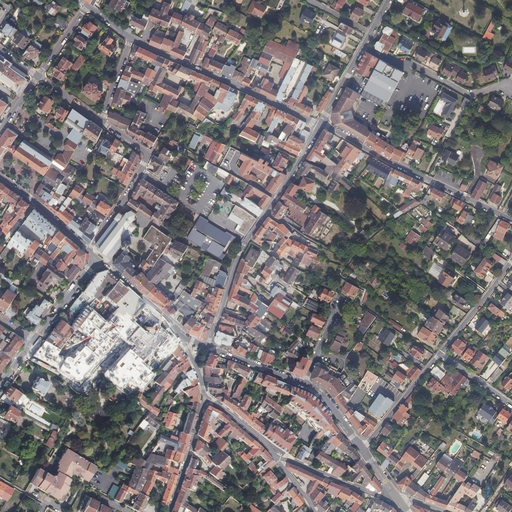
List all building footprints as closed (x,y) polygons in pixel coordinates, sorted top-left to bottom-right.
[(123,6),(127,8),(130,1),(128,0),(113,0),(111,5),(122,10),(123,6)] [(171,21),(182,25),(188,11),(191,4),(192,3),(190,2),(185,0),(180,14),(174,12),(172,17),(171,21)] [(253,0),(247,10),(256,15),(257,13),(262,16),(266,7),(253,0)] [(334,0),(332,6),(340,10),(345,0),(334,0)] [(425,8),(409,0),(403,0),(403,1),(408,4),(404,12),(419,20),(425,8)] [(62,6),(58,3),(56,5),(54,4),(52,2),(51,4),(47,2),(44,8),(53,14),(55,15),(62,6)] [(162,10),(169,12),(171,5),(165,2),(162,10)] [(351,17),(358,21),(364,10),(357,6),(351,17)] [(151,20),(154,21),(158,10),(156,9),(153,8),(148,19),(151,20)] [(299,19),(304,21),(306,18),(312,22),(316,13),(306,8),(299,19)] [(126,20),(131,22),(135,13),(130,10),(126,20)] [(169,27),(171,21),(172,17),(168,15),(161,13),(161,11),(158,10),(154,21),(154,24),(157,26),(160,27),(162,25),(169,27)] [(186,28),(188,29),(194,19),(196,16),(188,11),(182,25),(182,26),(186,28)] [(65,22),(69,25),(75,16),(72,13),(65,22)] [(143,16),(135,13),(131,22),(131,23),(145,29),(148,22),(147,22),(141,19),(143,16)] [(201,22),(205,24),(211,28),(217,20),(211,15),(209,18),(205,15),(203,18),(201,22)] [(191,30),(195,32),(199,24),(201,22),(203,18),(201,18),(198,18),(197,20),(191,30)] [(66,29),(69,25),(65,22),(61,19),(58,23),(66,29)] [(197,20),(194,19),(188,29),(191,30),(197,20)] [(436,34),(435,36),(441,39),(448,26),(445,24),(447,22),(441,19),(439,24),(437,23),(432,32),(436,34)] [(12,37),(17,29),(5,20),(1,25),(4,27),(3,29),(6,31),(5,33),(6,33),(6,34),(7,35),(8,34),(12,37)] [(486,31),(490,33),(496,23),(492,21),(486,31)] [(84,29),(81,32),(87,36),(90,38),(97,26),(90,22),(88,25),(86,24),(83,28),(84,29)] [(201,35),(202,33),(205,24),(201,22),(199,24),(195,32),(201,35)] [(223,43),(225,39),(231,28),(230,28),(219,22),(214,31),(221,35),(218,40),(221,41),(223,43)] [(202,33),(205,35),(207,36),(211,28),(205,24),(202,33)] [(351,34),(354,29),(346,24),(343,30),(351,34)] [(17,29),(12,37),(24,46),(30,39),(28,37),(31,33),(24,27),(23,29),(19,26),(17,29)] [(382,37),(393,43),(399,32),(388,26),(384,27),(383,31),(383,35),(382,37)] [(239,44),(243,35),(242,34),(245,29),(242,27),(239,32),(231,28),(225,39),(229,41),(232,40),(238,44),(239,44)] [(109,37),(113,32),(109,29),(103,37),(104,37),(102,39),(105,41),(100,48),(110,55),(116,47),(113,44),(114,43),(112,41),(114,40),(109,37)] [(171,51),(174,45),(178,34),(167,30),(166,33),(164,38),(161,47),(171,51)] [(179,45),(180,43),(180,42),(184,32),(180,31),(178,34),(174,45),(178,47),(179,45)] [(87,36),(81,32),(79,35),(79,34),(76,39),(78,40),(75,44),(82,49),(88,40),(86,39),(87,36)] [(190,61),(194,62),(202,42),(203,39),(205,35),(202,33),(201,35),(196,47),(190,61)] [(345,38),(345,37),(338,33),(332,44),(340,48),(340,47),(342,47),(343,45),(342,44),(344,41),(345,41),(346,39),(345,38)] [(161,48),(161,47),(164,38),(159,36),(153,34),(150,43),(161,48)] [(386,55),(388,53),(393,43),(382,37),(380,40),(376,42),(375,45),(376,49),(386,55)] [(282,86),(296,57),(299,51),(286,45),(269,38),(259,61),(269,65),(274,56),(285,61),(279,75),(282,76),(278,84),(282,86)] [(401,48),(400,50),(408,54),(413,46),(406,41),(406,40),(402,38),(398,46),(401,48)] [(212,47),(217,49),(221,41),(218,40),(216,44),(214,43),(212,47)] [(286,45),(299,51),(302,45),(289,40),(286,45)] [(207,47),(207,45),(202,42),(194,62),(199,64),(206,47),(207,47)] [(31,44),(24,54),(30,59),(32,57),(33,57),(34,57),(35,55),(37,56),(41,51),(31,44)] [(131,54),(135,56),(139,47),(135,45),(131,54)] [(183,47),(181,46),(179,45),(178,47),(174,45),(171,51),(171,53),(181,57),(183,58),(186,51),(184,50),(182,49),(183,47)] [(155,60),(158,55),(139,47),(135,56),(132,63),(135,64),(139,56),(152,62),(153,59),(155,60)] [(344,58),(346,53),(333,48),(331,52),(344,58)] [(424,59),(427,61),(432,53),(428,51),(427,53),(420,49),(415,58),(422,62),(424,59)] [(365,75),(370,78),(380,60),(366,52),(356,70),(359,72),(365,75)] [(432,53),(427,61),(430,63),(429,65),(436,69),(441,61),(434,57),(434,55),(432,53)] [(71,69),(76,72),(83,62),(86,58),(81,54),(71,69)] [(0,78),(21,93),(29,81),(25,78),(27,75),(0,55),(0,78)] [(160,65),(162,67),(166,59),(158,55),(155,60),(153,59),(152,62),(160,65)] [(58,65),(66,71),(72,63),(64,57),(58,65)] [(208,68),(208,67),(212,59),(207,57),(203,66),(208,68)] [(245,76),(247,72),(250,65),(252,60),(244,57),(242,63),(243,65),(242,67),(238,68),(238,71),(235,70),(231,77),(242,82),(244,76),(245,76)] [(296,57),(282,86),(279,92),(276,98),(282,100),(283,97),(285,93),(284,92),(300,59),(296,57)] [(208,67),(221,72),(225,64),(212,58),(212,59),(208,67)] [(262,75),(264,76),(269,65),(259,61),(253,58),(252,60),(250,65),(253,66),(261,70),(259,74),(262,75)] [(172,61),(166,59),(162,67),(165,68),(175,73),(176,74),(182,66),(178,64),(174,69),(169,67),(172,61)] [(403,73),(380,60),(370,78),(365,75),(361,81),(364,86),(365,88),(362,93),(385,105),(403,73)] [(511,73),(511,61),(508,60),(503,69),(511,73)] [(225,64),(221,72),(229,76),(234,64),(227,61),(225,64)] [(294,106),(304,84),(311,69),(313,65),(308,63),(292,96),(290,100),(289,100),(288,103),(294,106)] [(330,63),(323,75),(333,80),(339,68),(330,63)] [(451,74),(454,76),(458,68),(455,66),(454,68),(446,64),(442,73),(449,77),(451,74)] [(58,65),(55,69),(57,71),(56,72),(55,74),(61,79),(62,78),(64,80),(67,76),(64,75),(67,71),(66,71),(58,65)] [(145,75),(145,74),(134,69),(134,68),(126,65),(124,70),(127,71),(127,72),(128,72),(128,73),(133,75),(143,79),(145,75)] [(182,93),(184,87),(180,85),(179,90),(161,82),(166,71),(173,75),(175,73),(165,68),(162,67),(160,65),(157,71),(153,79),(150,85),(149,88),(157,92),(158,89),(166,93),(173,96),(177,98),(180,92),(182,93)] [(264,77),(269,79),(274,67),(269,65),(264,76),(264,77)] [(491,67),(491,68),(484,71),(487,80),(495,77),(495,75),(498,74),(494,65),(491,67)] [(176,74),(188,79),(192,70),(182,66),(176,74)] [(145,75),(153,79),(157,71),(149,67),(145,74),(145,75)] [(458,68),(454,76),(456,77),(455,80),(463,84),(467,75),(460,72),(461,69),(458,68)] [(131,79),(133,75),(128,73),(128,72),(127,72),(127,71),(124,70),(122,76),(131,79)] [(193,90),(198,92),(203,82),(201,81),(203,75),(192,70),(188,79),(188,80),(190,81),(191,79),(194,80),(194,79),(196,80),(195,81),(197,82),(193,90)] [(249,77),(251,73),(247,72),(245,76),(244,76),(242,82),(249,85),(250,84),(252,79),(249,77)] [(142,81),(150,85),(153,79),(145,75),(143,79),(142,81)] [(203,97),(207,91),(210,84),(213,79),(203,75),(201,81),(203,82),(198,92),(197,94),(203,97)] [(253,88),(260,91),(263,85),(261,84),(264,77),(264,76),(262,75),(259,82),(256,80),(253,86),(253,88)] [(141,84),(131,79),(122,76),(118,86),(126,90),(136,94),(141,84)] [(276,98),(279,92),(272,88),(274,83),(269,81),(269,79),(264,77),(261,84),(263,85),(260,91),(276,98)] [(95,83),(94,85),(90,82),(83,91),(87,94),(92,98),(93,98),(96,100),(99,97),(100,98),(102,96),(101,95),(103,91),(97,87),(98,85),(95,83)] [(272,88),(279,92),(282,86),(278,84),(274,82),(274,83),(272,88)] [(218,101),(223,103),(231,87),(222,83),(219,89),(221,90),(220,93),(218,98),(217,100),(218,101)] [(308,86),(304,84),(294,106),(293,107),(309,115),(312,108),(301,102),(308,86)] [(334,111),(335,113),(343,110),(343,112),(352,109),(351,107),(356,98),(359,100),(361,97),(362,93),(350,86),(348,85),(334,111)] [(118,86),(113,102),(121,104),(122,102),(129,104),(131,96),(125,94),(126,90),(118,86)] [(223,103),(230,106),(231,107),(237,94),(232,91),(233,88),(231,87),(223,103)] [(316,109),(321,112),(332,92),(328,90),(325,96),(323,95),(316,109)] [(207,91),(203,97),(215,105),(218,101),(217,100),(218,98),(207,91)] [(167,109),(172,98),(173,96),(166,93),(160,105),(167,109)] [(249,103),(256,106),(259,100),(246,93),(239,108),(244,111),(249,103)] [(457,101),(443,93),(441,98),(445,100),(448,107),(443,115),(448,118),(457,101)] [(52,109),(53,107),(51,106),(54,101),(50,98),(51,96),(51,95),(48,94),(47,94),(46,96),(45,95),(39,106),(48,111),(50,108),(52,109)] [(500,101),(492,96),(487,104),(496,109),(495,110),(498,112),(503,103),(500,101)] [(198,117),(203,120),(214,107),(215,105),(203,97),(201,102),(196,109),(194,114),(198,117)] [(192,117),(194,114),(196,109),(201,102),(194,99),(190,107),(172,98),(167,109),(174,112),(175,112),(176,112),(177,109),(192,117)] [(461,104),(467,107),(470,101),(465,98),(461,104)] [(254,109),(261,113),(266,103),(259,100),(256,106),(254,109)] [(227,111),(230,106),(223,103),(218,101),(215,105),(214,107),(216,109),(218,107),(227,111)] [(61,106),(55,116),(63,120),(69,111),(61,106)] [(265,123),(270,126),(278,109),(273,106),(265,123)] [(494,121),(497,115),(480,106),(477,111),(494,121)] [(237,121),(244,111),(239,108),(238,109),(239,110),(232,116),(237,121)] [(142,120),(143,117),(145,112),(138,109),(134,120),(141,123),(142,120)] [(253,117),(258,120),(261,113),(254,109),(250,115),(253,117)] [(271,134),(273,131),(278,121),(279,118),(283,120),(289,123),(296,126),(299,120),(291,116),(286,113),(278,109),(270,126),(267,131),(267,132),(271,134)] [(347,117),(354,115),(352,109),(343,112),(345,120),(348,119),(347,117)] [(74,152),(79,141),(81,139),(84,133),(90,122),(86,119),(86,118),(78,112),(77,113),(73,110),(66,121),(67,122),(67,121),(68,120),(70,122),(71,120),(69,119),(69,118),(79,124),(78,126),(81,129),(80,130),(75,127),(74,130),(74,140),(74,141),(72,141),(72,145),(69,148),(74,152)] [(346,121),(345,120),(343,112),(343,110),(335,113),(332,114),(335,121),(336,124),(341,123),(346,121)] [(109,121),(118,124),(122,116),(109,111),(107,117),(109,121)] [(239,134),(246,126),(253,117),(250,115),(249,115),(245,122),(244,121),(236,133),(239,134)] [(365,142),(371,132),(367,130),(368,127),(356,121),(354,115),(347,117),(348,119),(345,120),(346,121),(341,123),(338,126),(365,142)] [(118,126),(128,129),(132,119),(122,116),(118,124),(119,124),(118,126)] [(251,128),(258,120),(253,117),(246,126),(251,128)] [(75,127),(80,130),(81,129),(78,126),(79,124),(69,118),(69,119),(71,120),(70,122),(68,120),(67,121),(70,123),(72,123),(72,125),(75,127)] [(201,124),(198,131),(203,133),(206,126),(214,123),(209,120),(206,118),(201,124)] [(91,134),(93,135),(96,129),(93,127),(95,124),(90,120),(90,122),(84,133),(90,137),(91,134)] [(296,145),(302,148),(309,134),(309,132),(303,129),(306,123),(299,120),(296,126),(289,123),(282,131),(280,135),(278,138),(282,139),(289,142),(296,145)] [(56,129),(57,127),(50,122),(47,121),(46,122),(56,129)] [(55,131),(56,129),(46,122),(45,124),(55,131)] [(139,137),(143,130),(136,126),(137,124),(133,122),(128,132),(138,138),(139,137)] [(436,136),(440,138),(444,130),(440,128),(439,129),(431,125),(427,134),(435,138),(435,137),(436,136)] [(96,129),(93,135),(92,139),(95,141),(96,142),(102,129),(101,128),(98,126),(96,129)] [(256,141),(260,133),(251,128),(246,126),(239,134),(256,141)] [(15,153),(19,147),(16,144),(15,146),(12,144),(19,135),(8,128),(0,138),(0,142),(7,147),(10,149),(15,153)] [(319,138),(326,144),(328,141),(331,143),(335,135),(324,129),(319,138)] [(157,138),(158,136),(149,130),(148,133),(147,132),(143,139),(144,139),(143,141),(152,146),(157,138)] [(270,142),(272,139),(274,135),(271,134),(267,132),(265,136),(260,133),(256,141),(261,144),(264,139),(270,142)] [(399,161),(404,152),(396,149),(371,132),(365,142),(364,143),(390,159),(391,157),(399,161)] [(200,136),(195,134),(189,145),(194,148),(200,136)] [(112,142),(107,140),(107,139),(102,136),(96,147),(97,148),(96,149),(96,150),(100,152),(101,151),(101,150),(107,153),(112,142)] [(74,141),(74,140),(71,138),(68,139),(64,145),(64,149),(65,150),(63,154),(61,153),(58,153),(53,161),(52,162),(64,170),(67,164),(70,159),(74,152),(69,148),(72,145),(72,141),(74,141)] [(120,142),(116,138),(110,150),(115,152),(120,142)] [(195,152),(198,154),(206,139),(203,138),(195,152)] [(329,151),(332,147),(326,144),(319,138),(314,147),(323,153),(324,152),(322,150),(324,147),(329,151)] [(278,145),(285,149),(289,142),(282,139),(279,143),(278,145)] [(52,162),(53,161),(23,141),(19,147),(15,153),(24,159),(44,173),(48,168),(49,168),(50,167),(61,175),(64,170),(52,162)] [(86,145),(79,141),(74,152),(70,159),(77,164),(85,168),(93,149),(91,148),(86,145)] [(210,158),(214,150),(217,144),(213,142),(212,143),(205,156),(210,158)] [(214,150),(221,153),(225,145),(219,142),(217,144),(214,150)] [(289,142),(285,149),(290,151),(298,155),(302,148),(296,145),(289,142)] [(340,154),(344,157),(352,164),(362,152),(363,152),(348,143),(340,154)] [(406,153),(406,154),(413,157),(413,156),(419,159),(423,151),(417,148),(418,146),(412,143),(406,153)] [(165,147),(160,156),(167,160),(173,152),(165,147)] [(321,161),(326,155),(323,153),(314,147),(307,159),(319,164),(321,161)] [(232,173),(240,157),(242,152),(235,149),(234,151),(227,165),(225,169),(232,173)] [(120,165),(120,164),(124,158),(110,150),(106,158),(120,165)] [(216,164),(221,153),(214,150),(210,158),(209,160),(216,164)] [(447,150),(442,159),(455,166),(460,156),(447,150)] [(130,160),(138,164),(140,159),(139,155),(134,151),(130,160)] [(239,171),(244,174),(244,175),(249,178),(251,174),(249,173),(255,164),(257,165),(256,166),(268,173),(269,172),(275,175),(274,176),(273,179),(270,178),(269,181),(270,182),(266,188),(274,193),(280,184),(281,181),(286,175),(281,172),(268,164),(269,162),(267,161),(265,163),(263,162),(264,160),(260,158),(259,160),(252,157),(242,152),(240,157),(245,160),(239,171)] [(277,158),(286,163),(289,157),(280,152),(277,158)] [(343,176),(346,171),(338,165),(329,159),(326,155),(321,161),(328,165),(328,164),(335,169),(334,171),(343,176)] [(268,164),(281,172),(286,163),(277,158),(272,156),(269,162),(268,164)] [(364,167),(366,168),(370,163),(373,158),(370,156),(364,167)] [(120,164),(125,167),(129,160),(124,157),(124,158),(120,164)] [(155,160),(154,159),(148,168),(153,171),(157,165),(162,168),(163,167),(166,162),(157,157),(155,160)] [(346,171),(352,164),(344,157),(338,165),(346,171)] [(366,168),(387,180),(392,169),(383,164),(373,158),(370,163),(366,168)] [(123,171),(131,176),(138,164),(130,160),(129,160),(125,167),(123,171)] [(487,173),(496,178),(504,164),(499,161),(498,164),(491,160),(487,168),(485,167),(485,168),(487,169),(488,170),(486,173),(487,173)] [(329,174),(326,172),(317,167),(305,162),(298,173),(305,176),(306,177),(310,170),(314,173),(315,172),(326,179),(329,174)] [(214,174),(217,170),(219,167),(211,163),(207,170),(214,174)] [(65,177),(70,180),(76,169),(67,164),(64,170),(61,175),(65,177)] [(56,192),(62,182),(65,177),(61,175),(50,167),(46,174),(44,178),(46,180),(56,186),(54,189),(53,188),(51,191),(50,193),(50,194),(53,196),(56,192)] [(127,184),(131,176),(123,171),(114,167),(111,172),(122,177),(120,181),(127,184)] [(228,177),(230,173),(219,167),(217,170),(228,177)] [(441,168),(437,174),(460,185),(463,178),(441,168)] [(389,184),(396,187),(404,174),(392,169),(387,180),(386,182),(389,184)] [(353,185),(343,176),(334,171),(331,176),(339,182),(340,181),(350,190),(353,185)] [(237,183),(234,181),(232,180),(235,176),(230,173),(228,177),(226,181),(235,187),(237,183)] [(396,187),(405,191),(412,178),(404,174),(396,187)] [(300,186),(311,192),(316,182),(306,177),(305,176),(300,186)] [(465,190),(472,194),(480,180),(472,176),(471,180),(465,190)] [(465,190),(471,180),(465,177),(460,188),(465,191),(465,190)] [(148,191),(152,184),(142,178),(138,185),(148,191)] [(408,194),(410,196),(413,190),(418,193),(423,183),(412,178),(405,191),(405,192),(408,194)] [(249,199),(254,192),(257,189),(240,179),(237,185),(246,190),(244,193),(247,194),(246,196),(249,199)] [(332,194),(335,190),(338,184),(334,180),(327,191),(332,194)] [(471,196),(478,200),(486,184),(480,180),(472,194),(471,196)] [(56,192),(61,196),(67,185),(62,182),(56,192)] [(50,193),(51,191),(44,186),(41,183),(34,196),(44,204),(50,194),(50,193)] [(298,199),(300,196),(295,192),(299,186),(292,183),(286,192),(298,199)] [(76,196),(78,197),(83,189),(76,184),(74,188),(71,193),(76,196)] [(148,195),(156,200),(157,199),(158,198),(159,195),(161,193),(162,190),(152,184),(148,191),(138,185),(135,189),(137,190),(138,190),(140,191),(140,190),(142,191),(143,192),(144,190),(149,194),(148,195)] [(497,195),(501,186),(496,184),(489,197),(490,198),(490,199),(498,204),(501,197),(497,195)] [(227,188),(224,186),(219,195),(220,195),(228,200),(230,196),(224,193),(227,188)] [(0,201),(2,199),(4,196),(5,197),(11,189),(6,187),(0,193),(0,201)] [(233,192),(243,198),(243,197),(242,196),(244,193),(237,188),(233,192)] [(430,195),(435,198),(439,191),(434,188),(430,195)] [(5,197),(9,200),(14,192),(12,191),(11,189),(5,197)] [(78,197),(83,200),(88,191),(83,189),(78,197)] [(255,203),(263,209),(271,197),(257,189),(254,192),(263,198),(260,201),(258,200),(255,203)] [(160,203),(161,200),(166,193),(162,190),(161,193),(159,195),(158,198),(157,199),(156,200),(160,203)] [(83,200),(91,205),(96,197),(88,192),(88,191),(83,200)] [(439,191),(435,198),(440,201),(445,193),(439,191)] [(50,209),(56,214),(67,199),(61,196),(56,192),(53,196),(50,194),(44,204),(50,209)] [(147,216),(151,211),(144,206),(136,200),(137,199),(139,196),(134,192),(132,196),(128,203),(147,216)] [(312,209),(310,207),(298,199),(286,192),(282,198),(304,213),(304,212),(311,217),(311,222),(310,222),(306,230),(311,233),(310,234),(319,239),(322,234),(324,235),(327,228),(326,227),(332,218),(320,210),(318,213),(312,209)] [(161,223),(166,216),(176,199),(166,193),(161,200),(165,202),(162,206),(163,207),(162,209),(161,208),(158,212),(156,211),(155,213),(154,212),(151,215),(153,217),(152,219),(158,224),(161,223)] [(259,215),(263,209),(255,203),(249,199),(246,196),(247,194),(244,193),(242,196),(243,197),(243,198),(242,198),(244,199),(242,203),(259,215)] [(8,218),(11,221),(18,214),(15,211),(18,206),(17,205),(22,198),(22,197),(17,194),(12,202),(11,204),(13,207),(12,208),(13,209),(12,210),(14,211),(11,214),(8,217),(8,218)] [(298,199),(310,207),(313,203),(301,195),(300,196),(298,199)] [(430,207),(432,203),(429,202),(431,198),(426,195),(422,201),(430,207)] [(56,214),(64,220),(72,209),(67,206),(72,199),(68,197),(67,199),(56,214)] [(91,214),(96,208),(102,200),(96,197),(91,205),(86,210),(89,213),(91,214)] [(318,213),(320,210),(327,201),(321,197),(312,209),(318,213)] [(30,205),(22,198),(17,205),(18,206),(15,211),(18,214),(11,221),(9,224),(5,228),(2,232),(0,235),(0,240),(1,241),(5,236),(16,223),(22,214),(30,205)] [(176,199),(166,216),(167,217),(172,209),(173,210),(179,201),(176,199)] [(419,203),(414,199),(411,201),(399,209),(403,213),(419,203)] [(453,207),(461,211),(465,204),(457,199),(453,205),(453,207)] [(96,208),(107,215),(112,207),(102,200),(96,208)] [(275,216),(280,219),(285,218),(289,212),(287,210),(289,207),(280,201),(271,213),(275,216)] [(244,237),(245,235),(256,218),(245,210),(235,204),(227,217),(237,223),(234,228),(237,230),(236,232),(244,237)] [(126,211),(127,212),(130,208),(125,205),(120,211),(124,214),(126,211)] [(90,244),(95,235),(91,233),(96,225),(92,222),(97,215),(100,218),(100,217),(102,219),(103,220),(107,215),(96,208),(91,214),(86,222),(89,224),(81,236),(86,240),(90,244)] [(49,232),(54,225),(35,209),(25,221),(44,238),(49,232)] [(68,224),(74,217),(75,215),(75,213),(75,211),(72,209),(64,220),(68,224)] [(131,242),(129,241),(126,238),(130,234),(131,231),(132,232),(137,226),(132,222),(134,219),(135,219),(136,219),(135,218),(136,214),(137,213),(136,213),(135,213),(132,210),(132,209),(131,209),(131,210),(127,212),(127,211),(126,212),(124,216),(119,212),(115,218),(115,219),(112,222),(111,223),(112,223),(109,226),(108,227),(106,230),(105,230),(105,231),(102,235),(102,234),(101,235),(102,236),(99,239),(99,238),(98,239),(99,239),(96,243),(96,242),(94,244),(99,248),(100,249),(100,248),(107,253),(107,254),(108,254),(113,258),(113,257),(113,256),(116,252),(116,253),(117,252),(116,252),(119,248),(119,249),(120,248),(119,247),(121,245),(122,245),(123,244),(126,247),(127,247),(127,248),(128,247),(127,246),(128,245),(129,244),(130,245),(130,243),(131,242)] [(463,211),(458,220),(468,226),(474,217),(463,211)] [(79,234),(81,236),(89,224),(86,222),(91,214),(89,213),(82,223),(77,232),(79,234)] [(92,222),(96,225),(97,224),(97,222),(100,218),(97,215),(92,222)] [(208,220),(206,219),(200,215),(187,238),(222,259),(233,241),(233,240),(236,236),(226,231),(225,232),(207,222),(208,220)] [(71,226),(77,220),(74,217),(68,224),(71,226)] [(269,217),(262,225),(268,229),(271,225),(276,229),(279,224),(269,217)] [(492,229),(493,230),(496,231),(493,236),(501,240),(509,225),(498,219),(492,229)] [(74,229),(77,232),(82,223),(80,222),(77,220),(71,226),(74,229)] [(424,226),(428,229),(432,224),(428,221),(424,226)] [(160,258),(163,253),(172,238),(158,228),(153,224),(144,237),(150,242),(153,244),(152,245),(152,246),(153,247),(154,248),(152,252),(146,260),(151,265),(152,264),(155,264),(160,258)] [(285,237),(290,231),(285,225),(282,224),(281,224),(279,224),(276,229),(275,229),(282,236),(280,237),(282,239),(285,237)] [(428,229),(424,226),(421,224),(418,227),(425,233),(428,229)] [(50,243),(52,239),(60,230),(54,225),(49,232),(52,234),(47,241),(50,243)] [(260,240),(266,240),(272,233),(273,232),(268,229),(262,225),(257,233),(262,236),(260,239),(260,240)] [(443,229),(435,241),(447,249),(455,237),(443,229)] [(483,242),(486,244),(487,242),(491,234),(493,230),(492,229),(483,242)] [(31,256),(37,247),(40,243),(36,240),(34,242),(29,238),(28,239),(21,234),(21,233),(21,232),(18,230),(10,241),(15,244),(31,256)] [(48,248),(52,252),(66,236),(60,230),(52,239),(54,240),(48,248)] [(364,242),(371,236),(363,230),(358,237),(364,242)] [(412,231),(406,240),(414,245),(420,236),(412,231)] [(272,241),(266,240),(260,240),(260,239),(262,236),(257,233),(253,238),(257,241),(258,242),(262,245),(263,243),(268,244),(267,248),(270,249),(271,247),(272,243),(272,241)] [(266,240),(272,241),(276,236),(272,233),(266,240)] [(54,258),(63,248),(66,244),(68,246),(72,241),(66,236),(52,252),(50,255),(54,258)] [(285,242),(288,239),(285,237),(282,239),(279,243),(282,246),(285,242)] [(295,242),(289,238),(288,239),(285,242),(291,247),(301,251),(312,255),(316,257),(318,253),(315,251),(316,248),(315,248),(317,245),(312,242),(309,248),(307,246),(296,241),(295,242)] [(181,258),(188,246),(175,240),(170,252),(181,258)] [(5,248),(0,254),(0,259),(1,260),(9,248),(11,249),(15,244),(10,241),(5,248)] [(56,266),(63,271),(80,247),(72,241),(68,246),(66,244),(63,248),(68,253),(63,260),(61,259),(56,266)] [(287,252),(291,247),(285,242),(282,246),(281,247),(277,252),(284,256),(287,252)] [(118,253),(120,254),(126,248),(126,247),(123,244),(122,245),(121,245),(119,247),(120,248),(119,249),(119,248),(116,252),(117,252),(118,253)] [(458,245),(451,256),(464,264),(471,253),(458,245)] [(36,264),(38,259),(43,251),(42,251),(40,249),(37,247),(31,256),(31,257),(33,258),(34,257),(35,256),(37,257),(36,258),(32,264),(34,266),(36,264)] [(86,253),(80,247),(63,271),(62,272),(65,274),(72,279),(75,276),(84,265),(86,255),(86,253)] [(298,265),(300,266),(301,263),(305,264),(306,263),(308,264),(310,263),(312,260),(311,257),(312,255),(301,251),(291,247),(287,252),(295,256),(297,258),(294,263),(298,265)] [(123,272),(131,262),(129,261),(132,257),(128,253),(130,250),(127,248),(126,248),(120,254),(116,259),(113,262),(118,267),(123,272)] [(257,261),(257,260),(256,259),(260,253),(252,249),(246,260),(249,261),(248,264),(253,266),(254,267),(257,261)] [(44,251),(43,251),(38,259),(44,263),(50,268),(52,265),(53,263),(55,260),(54,258),(50,255),(44,251)] [(170,258),(163,253),(160,258),(161,259),(173,266),(175,267),(179,261),(172,256),(170,258)] [(263,262),(266,264),(272,258),(268,255),(265,259),(263,262)] [(219,267),(222,263),(210,256),(209,256),(206,261),(214,265),(219,267)] [(274,270),(276,273),(282,265),(279,263),(280,262),(273,256),(272,258),(266,264),(274,270)] [(251,269),(253,266),(248,264),(249,261),(246,260),(243,258),(242,258),(238,271),(245,274),(247,274),(250,268),(251,269)] [(41,267),(44,263),(38,259),(36,264),(41,267)] [(142,271),(151,265),(146,260),(144,259),(138,267),(142,271)] [(150,280),(156,285),(168,271),(173,266),(161,259),(146,276),(150,280)] [(481,266),(488,271),(493,264),(489,261),(488,261),(485,259),(481,266)] [(200,274),(209,277),(214,265),(206,261),(204,265),(200,274)] [(127,276),(133,268),(135,265),(131,262),(123,272),(127,276)] [(38,272),(41,267),(36,264),(34,266),(33,268),(38,272)] [(268,277),(270,275),(274,270),(266,264),(262,272),(264,274),(268,277)] [(484,278),(488,271),(481,266),(478,264),(474,271),(484,278)] [(63,271),(56,266),(55,267),(52,265),(50,268),(44,275),(38,282),(45,288),(53,278),(54,279),(56,278),(57,278),(57,277),(61,280),(65,274),(62,272),(63,271)] [(292,285),(300,271),(296,269),(296,268),(293,266),(292,266),(286,278),(284,281),(291,285),(292,285)] [(131,276),(136,270),(134,269),(133,268),(127,276),(128,277),(130,279),(130,278),(131,276)] [(216,286),(223,288),(227,275),(226,272),(220,269),(218,276),(217,280),(215,286),(216,286)] [(439,280),(448,286),(455,275),(446,269),(439,280)] [(84,303),(85,302),(94,290),(106,270),(105,270),(96,273),(88,283),(77,298),(83,303),(84,303)] [(110,288),(116,280),(107,271),(106,270),(94,290),(85,302),(86,303),(88,305),(95,298),(99,301),(104,296),(102,294),(100,292),(103,288),(107,282),(109,283),(105,289),(107,290),(105,292),(105,293),(106,294),(106,293),(110,288)] [(274,279),(278,274),(276,273),(274,270),(270,275),(274,279)] [(147,295),(156,285),(150,280),(146,276),(142,271),(139,273),(137,275),(136,274),(130,278),(130,279),(138,287),(141,290),(147,295)] [(215,286),(217,280),(213,279),(209,277),(200,274),(198,279),(204,282),(206,283),(215,286)] [(259,281),(264,283),(268,277),(264,274),(261,279),(257,276),(256,279),(259,281)] [(290,286),(291,285),(284,281),(281,278),(278,274),(274,279),(278,283),(279,283),(279,282),(287,287),(288,285),(290,286)] [(247,280),(243,279),(236,276),(234,283),(240,285),(253,291),(254,289),(254,288),(253,288),(247,285),(249,282),(247,280)] [(373,283),(369,287),(373,290),(380,280),(377,277),(376,278),(373,283)] [(204,291),(205,289),(202,287),(204,282),(198,279),(194,287),(199,289),(204,291)] [(181,294),(186,287),(188,284),(183,280),(175,291),(181,295),(181,294)] [(58,348),(44,340),(42,344),(34,356),(82,384),(121,340),(124,342),(128,346),(104,374),(132,395),(137,389),(142,383),(151,371),(151,370),(169,350),(171,352),(177,345),(154,322),(145,331),(144,329),(142,331),(137,326),(131,321),(135,319),(131,316),(144,303),(116,281),(104,296),(116,306),(104,320),(91,309),(75,328),(86,337),(69,354),(65,356),(58,355),(59,352),(61,350),(58,348)] [(355,296),(359,288),(348,282),(344,290),(355,296)] [(238,304),(243,296),(238,294),(240,287),(240,285),(234,283),(229,299),(232,301),(238,304)] [(280,292),(285,296),(287,293),(282,290),(284,287),(279,283),(278,283),(270,294),(276,298),(280,292)] [(147,295),(162,308),(171,299),(156,285),(147,295)] [(255,292),(253,291),(240,285),(240,287),(243,290),(254,295),(255,292)] [(192,315),(199,305),(202,301),(190,295),(192,291),(186,287),(181,294),(181,295),(178,298),(180,300),(184,303),(181,306),(192,315)] [(196,295),(198,291),(199,289),(194,287),(192,291),(190,295),(202,301),(204,302),(205,300),(196,295)] [(0,308),(6,312),(11,304),(17,294),(8,288),(2,296),(0,299),(0,308)] [(329,291),(323,288),(318,298),(321,299),(320,300),(323,302),(324,301),(327,302),(332,292),(329,291)] [(213,294),(221,297),(223,291),(215,289),(213,294)] [(363,303),(366,305),(371,292),(367,290),(363,303)] [(208,305),(217,310),(221,297),(213,294),(211,294),(208,292),(205,299),(210,301),(209,305),(208,305)] [(270,306),(268,309),(281,318),(294,301),(285,296),(280,292),(276,298),(270,306)] [(511,306),(511,296),(508,294),(506,298),(505,297),(503,301),(501,305),(509,311),(511,306)] [(462,308),(467,301),(457,295),(453,302),(462,308)] [(41,296),(37,302),(40,305),(45,298),(41,296)] [(238,304),(245,307),(248,298),(243,296),(238,304)] [(54,304),(45,298),(40,305),(45,308),(46,308),(49,310),(54,304)] [(69,308),(75,313),(83,303),(77,298),(69,308)] [(94,308),(99,301),(95,298),(88,305),(92,307),(93,309),(94,308)] [(176,308),(175,306),(172,308),(170,306),(175,301),(171,298),(171,299),(162,308),(167,312),(170,315),(172,312),(176,308)] [(175,306),(180,300),(178,298),(175,301),(170,306),(172,308),(175,306)] [(254,312),(255,313),(260,306),(256,303),(251,300),(248,298),(245,307),(249,309),(254,312)] [(255,313),(261,318),(268,309),(270,306),(258,298),(256,303),(260,306),(255,313)] [(178,309),(181,306),(184,303),(180,300),(175,306),(176,308),(178,309)] [(318,304),(309,300),(306,307),(315,311),(318,304)] [(38,324),(42,318),(35,313),(40,305),(37,302),(32,309),(31,308),(31,309),(28,307),(24,312),(27,314),(26,315),(38,324)] [(363,307),(376,315),(377,312),(366,305),(363,303),(362,305),(363,307)] [(16,308),(11,304),(6,312),(4,315),(9,317),(16,308)] [(206,311),(215,316),(217,310),(208,305),(209,305),(207,304),(204,309),(203,310),(206,311)] [(498,316),(502,311),(493,304),(489,308),(498,316)] [(35,313),(42,318),(49,310),(46,308),(45,308),(40,305),(35,313)] [(86,305),(77,316),(82,319),(84,317),(87,313),(91,309),(86,305)] [(184,314),(189,318),(192,315),(181,306),(178,309),(181,312),(184,314)] [(459,309),(454,306),(449,312),(455,316),(459,309)] [(73,315),(75,313),(69,308),(62,317),(67,320),(71,314),(73,315)] [(444,323),(445,324),(450,317),(440,310),(435,318),(444,323)] [(207,320),(212,323),(215,316),(206,311),(204,315),(203,317),(205,318),(205,319),(207,320)] [(246,322),(254,327),(261,318),(255,313),(254,312),(246,322)] [(361,325),(368,328),(376,318),(376,317),(369,312),(361,325)] [(324,318),(313,313),(310,320),(314,322),(314,324),(317,326),(318,324),(321,325),(324,318)] [(186,329),(189,332),(197,320),(199,316),(197,314),(194,318),(192,315),(189,318),(183,326),(186,329)] [(434,331),(439,334),(442,328),(441,328),(444,323),(435,318),(431,315),(425,325),(428,328),(434,331)] [(69,326),(74,330),(82,319),(77,316),(69,326)] [(227,322),(235,324),(236,318),(235,318),(229,316),(227,322)] [(244,327),(246,322),(236,318),(235,324),(241,326),(244,327)] [(66,340),(74,330),(69,326),(69,325),(60,319),(50,333),(55,336),(50,344),(59,349),(66,340)] [(270,329),(273,326),(263,319),(261,322),(270,329)] [(195,334),(199,336),(205,324),(201,322),(197,320),(189,332),(190,333),(195,334)] [(205,324),(199,336),(198,338),(202,340),(203,339),(204,339),(212,323),(207,320),(205,324)] [(389,323),(400,331),(402,327),(391,320),(389,323)] [(467,327),(470,330),(471,328),(469,327),(470,326),(477,331),(480,326),(472,320),(467,327)] [(261,343),(266,334),(254,327),(246,322),(244,327),(251,331),(250,332),(256,335),(254,338),(261,343)] [(232,340),(234,340),(235,337),(237,337),(238,335),(234,327),(221,324),(219,330),(216,338),(217,340),(218,342),(222,344),(223,342),(228,344),(232,340)] [(310,336),(315,338),(319,330),(310,325),(305,336),(309,338),(310,336)] [(293,331),(287,327),(282,332),(289,337),(293,331)] [(376,337),(378,339),(385,329),(382,327),(376,337)] [(423,328),(418,336),(433,344),(436,339),(434,338),(437,334),(433,332),(432,333),(427,330),(423,328)] [(396,336),(387,329),(379,340),(388,346),(396,336)] [(337,349),(339,350),(342,344),(346,347),(349,342),(344,340),(346,334),(340,331),(336,340),(334,339),(330,349),(336,351),(337,349)] [(15,344),(20,348),(24,342),(23,338),(13,332),(12,334),(11,333),(7,337),(5,340),(14,346),(15,344)] [(44,340),(50,344),(55,336),(50,333),(44,340)] [(252,343),(242,334),(240,338),(243,340),(242,341),(241,341),(239,343),(242,346),(248,350),(256,353),(258,348),(259,347),(252,343)] [(0,346),(13,357),(16,353),(20,348),(15,344),(14,346),(5,340),(4,339),(0,343),(0,346)] [(295,359),(297,353),(293,351),(294,348),(296,346),(299,342),(296,339),(294,341),(288,347),(285,346),(282,353),(295,359)] [(451,348),(460,355),(466,347),(465,346),(467,345),(459,339),(458,340),(457,340),(451,348)] [(63,351),(70,342),(66,340),(59,349),(61,350),(63,351)] [(221,347),(233,351),(234,346),(232,345),(234,340),(232,340),(228,344),(223,342),(222,344),(221,347)] [(238,353),(239,352),(242,346),(239,343),(236,341),(234,346),(233,351),(238,353)] [(354,349),(358,352),(364,344),(360,341),(354,349)] [(0,356),(8,363),(13,357),(0,346),(0,350),(3,353),(0,356)] [(248,350),(242,346),(239,352),(247,355),(248,352),(248,350)] [(416,346),(411,353),(420,359),(425,352),(416,346)] [(176,359),(184,355),(179,347),(173,355),(176,359)] [(397,353),(404,357),(408,351),(401,347),(397,353)] [(257,359),(261,360),(265,351),(258,348),(256,353),(259,354),(257,359)] [(463,357),(469,361),(475,353),(469,349),(463,357)] [(491,354),(494,357),(499,352),(495,349),(491,354)] [(261,360),(270,364),(272,359),(273,360),(275,355),(265,351),(261,360)] [(477,356),(484,361),(487,357),(479,351),(476,355),(477,356)] [(233,362),(223,358),(222,361),(226,362),(225,364),(215,362),(216,359),(215,358),(216,355),(208,352),(203,365),(213,367),(214,366),(215,366),(216,367),(221,368),(231,367),(233,362)] [(506,358),(499,352),(494,357),(493,359),(500,366),(506,358)] [(163,370),(169,375),(174,368),(186,359),(184,355),(176,359),(175,359),(172,356),(161,369),(163,370)] [(0,370),(1,372),(8,363),(0,356),(0,370)] [(293,364),(289,371),(298,375),(300,374),(302,374),(308,360),(300,356),(297,363),(294,361),(293,364)] [(484,361),(477,356),(472,363),(476,366),(477,366),(480,368),(484,361)] [(183,372),(190,368),(186,359),(174,368),(169,375),(165,381),(160,386),(163,388),(162,390),(163,391),(173,380),(172,380),(171,379),(173,374),(176,372),(177,373),(181,370),(182,373),(183,372)] [(237,374),(242,377),(243,378),(245,375),(250,378),(254,371),(244,366),(233,362),(231,367),(238,372),(237,374)] [(330,381),(338,376),(342,373),(340,372),(337,371),(338,368),(332,366),(332,368),(319,362),(312,377),(313,379),(313,381),(322,385),(326,379),(330,381)] [(369,370),(373,373),(378,366),(373,363),(369,370)] [(205,381),(207,382),(219,383),(220,378),(211,376),(212,373),(222,373),(221,368),(216,367),(213,367),(203,365),(204,372),(205,381)] [(415,366),(407,376),(407,377),(413,381),(421,371),(415,366)] [(435,378),(434,379),(447,389),(449,391),(455,396),(461,389),(463,390),(470,381),(456,372),(451,378),(450,378),(447,380),(445,378),(447,375),(438,367),(436,368),(435,367),(430,372),(432,373),(432,375),(435,378)] [(187,380),(194,377),(190,368),(183,372),(185,378),(181,379),(176,385),(177,385),(173,389),(177,393),(180,388),(182,387),(184,386),(188,383),(187,380)] [(498,368),(490,378),(495,382),(503,372),(498,368)] [(158,395),(162,390),(163,388),(160,386),(165,381),(169,375),(163,370),(154,381),(158,384),(153,391),(158,395)] [(363,379),(373,385),(378,377),(377,376),(373,373),(369,370),(368,372),(363,379)] [(407,377),(407,376),(401,372),(399,371),(394,378),(402,383),(407,377)] [(258,385),(259,384),(263,374),(261,373),(257,372),(253,380),(252,383),(258,385)] [(511,373),(503,384),(508,389),(511,384),(511,373)] [(259,384),(270,388),(274,379),(263,374),(259,384)] [(328,388),(336,398),(353,384),(345,374),(339,378),(331,384),(328,388)] [(44,380),(37,376),(35,380),(34,380),(32,383),(33,383),(31,387),(38,391),(37,392),(42,395),(49,383),(44,379),(44,380)] [(326,387),(328,388),(331,384),(339,378),(338,377),(338,376),(330,381),(326,379),(322,385),(326,387)] [(187,389),(196,384),(194,377),(187,380),(188,383),(184,386),(185,386),(187,389)] [(234,411),(238,404),(241,398),(237,396),(241,386),(242,387),(247,380),(243,378),(242,377),(238,383),(237,384),(238,384),(234,392),(233,394),(231,399),(226,406),(234,411)] [(397,390),(402,383),(394,378),(389,384),(397,390)] [(270,388),(279,391),(282,382),(274,379),(270,388)] [(444,392),(447,389),(434,379),(429,385),(437,392),(439,389),(444,392)] [(221,402),(223,388),(223,385),(223,384),(219,383),(207,382),(206,386),(206,391),(214,392),(213,396),(221,402)] [(291,396),(292,395),(287,393),(290,385),(282,382),(279,391),(280,392),(291,396)] [(343,408),(346,404),(359,386),(353,383),(353,384),(336,398),(343,408)] [(198,391),(196,384),(187,389),(185,390),(183,390),(185,393),(187,394),(187,395),(187,396),(192,394),(192,396),(188,397),(189,398),(187,401),(192,402),(197,403),(198,397),(198,391)] [(321,427),(330,421),(331,420),(330,418),(316,399),(307,392),(290,385),(287,393),(292,395),(291,396),(287,405),(305,421),(307,420),(317,431),(318,432),(321,427)] [(22,401),(26,395),(10,386),(3,394),(14,402),(17,398),(22,401)] [(177,393),(172,398),(178,403),(182,397),(185,393),(183,390),(180,388),(177,393)] [(221,402),(226,406),(231,399),(227,396),(229,390),(223,388),(221,402)] [(148,410),(155,399),(158,395),(153,391),(147,400),(137,393),(133,398),(145,407),(148,410)] [(406,402),(412,406),(421,396),(415,391),(406,402)] [(243,418),(247,413),(245,411),(251,397),(244,393),(241,398),(238,404),(234,411),(243,418)] [(369,409),(381,417),(385,410),(386,411),(389,407),(390,408),(394,401),(387,397),(387,398),(380,393),(377,399),(369,409)] [(269,412),(272,406),(274,402),(266,394),(261,402),(260,405),(263,407),(269,412)] [(148,410),(155,415),(161,402),(157,400),(155,399),(148,410)] [(189,410),(197,414),(197,403),(192,402),(190,405),(186,405),(185,407),(189,410)] [(282,408),(274,402),(272,406),(279,411),(281,408),(282,408)] [(413,407),(412,406),(406,402),(399,411),(404,416),(403,417),(407,420),(410,416),(406,413),(411,407),(414,410),(416,409),(413,407)] [(344,410),(347,414),(350,412),(352,409),(353,408),(349,405),(346,404),(343,408),(344,410)] [(493,425),(498,418),(499,416),(496,414),(497,413),(493,410),(493,409),(489,406),(489,407),(485,404),(479,414),(491,422),(490,423),(493,425)] [(9,405),(3,416),(13,421),(19,411),(9,405)] [(208,405),(205,409),(211,412),(209,416),(216,421),(219,417),(220,412),(219,410),(208,405)] [(268,414),(273,418),(279,411),(272,406),(269,412),(268,414)] [(273,419),(280,424),(288,413),(281,408),(279,411),(273,418),(273,419)] [(213,425),(216,421),(209,416),(211,412),(205,409),(201,420),(213,430),(215,426),(213,425)] [(347,414),(350,418),(355,412),(353,411),(352,409),(350,412),(347,414)] [(153,418),(155,415),(148,410),(142,418),(142,419),(155,428),(159,423),(153,418)] [(164,423),(172,425),(176,414),(175,413),(167,410),(162,422),(164,423)] [(180,432),(191,435),(194,424),(197,414),(189,410),(180,432)] [(363,422),(364,421),(363,420),(366,416),(357,410),(355,412),(350,418),(358,430),(365,424),(363,422)] [(499,416),(498,418),(506,423),(511,415),(503,410),(499,416)] [(243,418),(249,423),(255,414),(251,411),(249,414),(247,413),(243,418)] [(398,423),(402,426),(406,421),(402,418),(403,417),(404,416),(399,411),(394,417),(399,422),(398,423)] [(229,428),(234,424),(224,415),(220,412),(219,417),(226,423),(224,425),(225,426),(224,427),(220,431),(217,434),(220,437),(224,433),(229,428)] [(284,427),(292,432),(298,424),(299,422),(288,413),(280,424),(284,427)] [(262,424),(263,420),(261,419),(257,416),(255,414),(249,423),(257,431),(262,424)] [(374,430),(378,424),(366,416),(363,420),(364,421),(367,423),(365,424),(358,430),(361,434),(365,430),(367,432),(362,435),(365,437),(367,438),(374,430)] [(261,434),(273,443),(284,427),(280,424),(273,419),(269,424),(261,434)] [(217,434),(213,430),(201,420),(197,434),(204,439),(208,430),(211,432),(210,433),(215,437),(215,436),(217,438),(212,444),(220,450),(221,450),(227,443),(223,440),(220,437),(217,434)] [(330,437),(337,430),(330,421),(321,427),(324,431),(330,437)] [(234,441),(243,432),(234,424),(229,428),(231,431),(228,435),(234,441)] [(257,431),(261,434),(269,424),(267,424),(265,426),(262,424),(257,431)] [(380,435),(385,440),(394,428),(389,424),(380,435)] [(292,433),(292,432),(284,427),(273,443),(281,449),(284,444),(283,443),(286,438),(288,439),(292,433)] [(317,433),(313,439),(316,441),(324,431),(321,427),(318,432),(317,433)] [(55,437),(58,433),(53,430),(45,444),(50,447),(52,443),(55,437)] [(327,440),(335,446),(337,443),(341,436),(339,433),(337,430),(330,437),(327,440)] [(180,442),(186,445),(191,435),(180,432),(180,431),(177,437),(170,434),(169,438),(180,442)] [(248,445),(253,440),(243,432),(234,441),(233,442),(235,444),(241,438),(244,442),(248,445)] [(281,449),(288,453),(289,454),(292,455),(300,443),(298,441),(296,440),(298,438),(292,433),(288,439),(286,438),(283,443),(284,444),(281,449)] [(174,450),(183,453),(186,445),(180,442),(169,438),(160,434),(158,440),(165,443),(175,447),(174,450)] [(341,451),(346,444),(347,441),(341,436),(337,443),(335,446),(341,451)] [(193,451),(196,453),(202,443),(197,439),(193,451)] [(387,459),(396,466),(410,448),(415,441),(413,439),(399,457),(397,460),(391,454),(388,458),(387,459)] [(247,458),(251,453),(259,445),(253,440),(248,445),(251,448),(245,454),(243,452),(241,453),(239,455),(244,461),(247,458)] [(378,450),(388,458),(391,454),(392,452),(394,450),(384,442),(378,450)] [(196,453),(201,456),(205,450),(207,448),(202,443),(196,453)] [(296,457),(301,460),(308,448),(302,444),(296,457)] [(352,460),(356,455),(352,448),(348,445),(346,444),(341,451),(350,457),(347,459),(350,462),(352,460)] [(254,458),(258,453),(263,449),(259,445),(251,453),(253,455),(252,456),(254,458)] [(309,464),(313,457),(318,450),(313,446),(311,449),(304,462),(309,464)] [(180,462),(183,453),(174,450),(166,448),(163,456),(164,457),(164,458),(170,460),(171,460),(171,459),(180,462)] [(301,460),(304,462),(311,449),(310,448),(310,449),(308,448),(301,460)] [(429,461),(410,448),(396,466),(395,467),(401,472),(406,460),(418,469),(413,475),(409,477),(409,476),(398,485),(402,491),(405,492),(406,490),(412,482),(415,478),(429,461)] [(65,449),(65,450),(61,456),(64,459),(60,465),(58,463),(57,466),(58,467),(56,471),(57,471),(55,475),(50,477),(48,476),(48,475),(44,472),(36,487),(45,492),(45,491),(48,493),(59,500),(64,493),(60,490),(64,485),(66,486),(67,483),(65,482),(68,478),(67,478),(69,474),(74,471),(76,473),(77,475),(86,481),(94,467),(91,465),(79,457),(79,458),(65,449)] [(265,461),(270,457),(263,449),(258,453),(265,461)] [(313,457),(323,463),(328,455),(319,449),(318,450),(313,457)] [(209,461),(209,460),(205,455),(207,452),(205,450),(201,456),(206,463),(209,461)] [(215,464),(220,469),(224,465),(220,460),(223,458),(228,462),(230,461),(221,451),(221,450),(220,450),(209,460),(209,461),(213,464),(214,465),(215,464)] [(481,454),(474,450),(472,455),(478,459),(481,454)] [(496,452),(491,460),(497,463),(501,455),(496,452)] [(162,466),(164,458),(164,457),(163,456),(149,453),(144,461),(151,463),(162,466)] [(187,467),(193,468),(196,458),(192,454),(187,467)] [(134,455),(130,462),(135,465),(141,467),(144,461),(134,455)] [(326,471),(330,473),(338,461),(328,455),(323,463),(329,466),(326,471)] [(260,465),(263,468),(267,465),(272,460),(270,457),(265,461),(260,465)] [(168,466),(170,460),(164,458),(162,466),(161,470),(166,471),(168,466)] [(354,472),(356,470),(362,463),(357,458),(354,461),(351,464),(349,466),(346,464),(345,466),(342,469),(341,471),(338,475),(342,477),(346,472),(345,472),(349,467),(354,471),(354,472)] [(445,472),(446,471),(451,464),(442,458),(436,466),(445,472)] [(455,477),(459,471),(463,465),(454,458),(451,464),(446,471),(455,477)] [(272,486),(278,481),(268,469),(275,463),(272,460),(267,465),(263,468),(259,471),(258,472),(271,487),(272,486)] [(251,461),(250,461),(247,465),(252,473),(257,469),(251,461)] [(338,475),(341,471),(340,470),(341,468),(342,469),(345,466),(338,461),(330,473),(338,476),(338,475)] [(319,484),(322,485),(324,479),(288,463),(286,467),(290,471),(290,470),(294,472),(311,480),(313,481),(307,491),(307,492),(311,497),(317,489),(318,486),(319,484)] [(367,482),(371,476),(362,463),(356,470),(360,474),(364,479),(363,481),(361,484),(364,486),(367,482)] [(219,470),(220,469),(215,464),(214,465),(211,468),(209,471),(217,478),(222,472),(219,470)] [(141,467),(135,465),(131,473),(127,484),(126,486),(139,492),(145,480),(143,479),(147,469),(141,467)] [(178,469),(168,466),(166,471),(170,473),(176,475),(178,469)] [(185,473),(196,475),(198,469),(193,468),(187,467),(184,473),(185,473)] [(30,483),(32,484),(41,470),(38,468),(30,483)] [(139,492),(145,496),(152,482),(153,477),(163,481),(166,471),(161,470),(160,472),(149,469),(147,469),(143,479),(145,480),(139,492)] [(206,474),(198,469),(196,475),(197,475),(203,476),(205,477),(223,490),(225,487),(216,480),(206,474)] [(35,486),(36,487),(44,472),(42,471),(41,470),(32,484),(35,486)] [(302,487),(303,487),(304,486),(303,482),(294,472),(290,470),(290,471),(302,487)] [(358,476),(360,474),(356,470),(354,472),(354,471),(347,479),(346,480),(352,482),(353,481),(358,476)] [(218,478),(217,478),(209,471),(206,474),(216,480),(218,478)] [(468,476),(459,471),(455,477),(461,481),(463,483),(464,482),(468,476)] [(165,506),(176,475),(170,473),(159,503),(163,505),(165,506)] [(183,480),(194,484),(197,475),(196,475),(185,473),(183,480)] [(415,495),(420,488),(429,476),(425,473),(418,483),(421,484),(418,487),(412,482),(406,490),(414,496),(415,495)] [(372,475),(371,476),(367,482),(370,485),(368,487),(368,488),(375,491),(379,486),(372,475)] [(278,481),(272,486),(275,489),(287,480),(284,476),(278,481)] [(446,479),(442,476),(439,480),(438,481),(433,488),(425,500),(435,505),(439,499),(435,497),(446,479)] [(193,488),(194,484),(183,480),(181,486),(188,488),(192,490),(193,488)] [(335,491),(340,493),(344,488),(344,487),(332,482),(327,488),(329,489),(327,492),(331,494),(332,492),(334,493),(335,491)] [(467,484),(464,482),(460,488),(463,490),(461,493),(462,493),(460,496),(461,497),(464,493),(467,495),(471,498),(473,500),(482,487),(476,484),(474,483),(473,484),(468,482),(467,484)] [(147,496),(145,496),(139,492),(126,486),(121,483),(119,488),(113,498),(120,502),(124,491),(127,492),(128,490),(138,495),(137,497),(135,496),(133,501),(134,502),(131,508),(139,511),(147,496)] [(13,490),(3,484),(0,489),(3,491),(0,496),(0,497),(6,501),(13,490)] [(107,495),(113,498),(119,488),(112,484),(107,495)] [(474,499),(477,501),(486,488),(485,487),(486,485),(484,484),(482,487),(474,499)] [(185,498),(188,488),(181,486),(175,500),(190,511),(191,511),(194,511),(196,509),(187,503),(183,501),(185,498)] [(287,491),(292,498),(298,493),(293,486),(292,487),(287,491)] [(311,497),(313,501),(323,489),(318,486),(317,489),(311,497)] [(425,501),(425,500),(433,488),(431,487),(426,493),(422,489),(420,488),(415,495),(425,501)] [(348,500),(353,492),(344,488),(340,493),(338,496),(343,500),(344,497),(348,500)] [(452,500),(458,503),(461,497),(460,496),(462,493),(461,493),(463,490),(460,488),(459,489),(453,497),(452,500)] [(327,492),(323,489),(313,501),(316,506),(321,500),(327,492)] [(270,498),(274,503),(278,500),(282,496),(280,495),(277,491),(270,498)] [(352,511),(356,511),(359,508),(365,500),(353,492),(348,500),(348,501),(351,503),(353,499),(356,501),(351,508),(350,507),(349,509),(350,510),(352,511)] [(304,499),(298,493),(292,498),(298,506),(304,499)] [(101,509),(102,505),(99,504),(98,506),(95,504),(97,502),(85,495),(83,500),(101,509)] [(230,504),(235,500),(230,495),(226,500),(230,504)] [(438,506),(446,508),(452,500),(453,497),(451,496),(448,500),(446,500),(446,499),(443,497),(438,506)] [(474,499),(473,500),(468,508),(465,511),(472,511),(476,506),(474,505),(477,501),(474,499)] [(100,511),(99,511),(101,509),(83,500),(77,511),(80,511),(100,511)] [(189,511),(190,511),(175,500),(171,511),(189,511)] [(278,504),(280,503),(278,500),(274,503),(270,508),(273,511),(283,511),(285,511),(278,504)] [(321,500),(316,506),(321,511),(324,511),(328,509),(330,506),(327,505),(328,503),(324,500),(322,501),(321,500)] [(372,509),(373,507),(376,502),(370,500),(368,507),(372,509)] [(376,502),(373,507),(376,509),(378,507),(380,509),(383,502),(376,500),(376,502)] [(456,511),(465,511),(468,508),(466,507),(461,505),(458,503),(452,500),(446,508),(456,511)] [(509,511),(511,508),(511,507),(502,501),(502,502),(499,500),(496,505),(498,507),(497,508),(496,509),(500,511),(509,511)] [(392,511),(394,508),(383,502),(380,509),(378,507),(376,509),(373,507),(372,509),(370,511),(392,511)]
